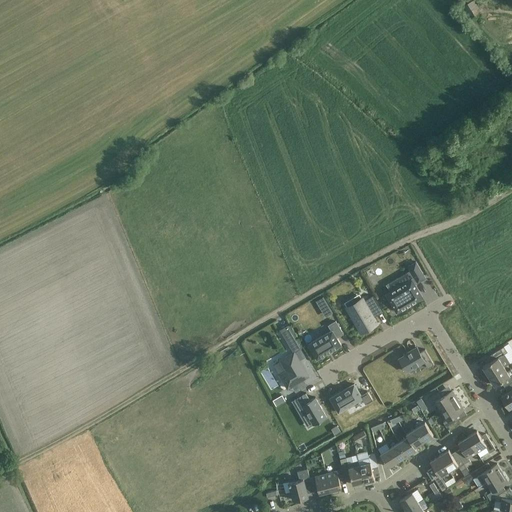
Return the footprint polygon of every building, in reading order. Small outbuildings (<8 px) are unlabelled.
[(413,304),(412,303),(423,297),(414,282),(417,281),(418,282),(426,278),(416,262),(409,266),(411,270),(406,273),(410,280),(400,286),(397,282),(390,287),(392,291),(391,291),(387,294),(397,312),(407,306),(408,306),(413,304)] [(380,308),(373,295),(364,301),(362,298),(347,307),(362,333),(377,324),(371,313),(380,308)] [(332,330),(309,344),(318,359),(342,345),(337,337),(343,333),(336,321),(329,325),(332,330)] [(290,325),(281,330),(292,348),(300,344),(302,347),(303,347),(290,325)] [(503,366),(504,367),(510,363),(505,354),(508,352),(504,346),(490,355),(494,360),(483,366),(489,375),(503,366)] [(425,349),(420,352),(417,347),(410,351),(411,351),(399,358),(407,371),(424,361),(428,368),(434,364),(425,349)] [(287,370),(280,374),(288,388),(309,376),(294,352),(281,360),(287,370)] [(506,371),(504,367),(503,366),(489,375),(495,385),(510,376),(511,379),(511,370),(511,368),(506,371)] [(511,381),(510,383),(511,385),(511,389),(502,396),(510,408),(511,406),(511,381)] [(355,384),(330,398),(339,412),(362,398),(366,404),(373,399),(368,391),(361,395),(355,384)] [(442,410),(459,399),(453,390),(443,396),(440,391),(429,398),(432,403),(436,400),(442,410)] [(306,392),(292,400),(301,415),(306,411),(313,424),(327,416),(315,396),(310,399),(306,392)] [(282,395),(274,400),(277,405),(285,400),(282,395)] [(465,409),(459,399),(442,410),(448,419),(444,422),(447,427),(458,420),(455,415),(465,409)] [(425,422),(416,428),(424,441),(434,435),(428,427),(425,422)] [(415,447),(424,441),(416,428),(407,433),(417,449),(415,447)] [(356,441),(367,435),(364,429),(353,436),(356,441)] [(468,436),(477,451),(486,446),(490,453),(496,449),(486,433),(481,436),(477,430),(468,436)] [(417,449),(407,433),(406,434),(408,436),(399,442),(407,455),(417,449)] [(334,444),(340,442),(338,436),(332,438),(334,444)] [(472,463),(468,457),(477,451),(468,436),(459,442),(462,448),(457,451),(458,453),(464,463),(467,467),(472,463)] [(398,461),(407,455),(399,442),(390,447),(398,461)] [(398,461),(390,447),(380,453),(389,467),(398,461)] [(449,449),(440,455),(449,470),(458,465),(459,466),(464,463),(458,453),(453,456),(449,449)] [(360,464),(364,481),(375,479),(372,468),(379,466),(376,456),(375,452),(369,454),(369,457),(359,460),(360,464)] [(432,468),(427,471),(428,472),(432,480),(435,478),(440,486),(442,489),(447,486),(441,475),(449,470),(440,455),(431,461),(436,469),(434,470),(432,468)] [(354,484),(364,481),(360,464),(354,466),(353,461),(348,463),(354,484)] [(479,487),(487,482),(503,472),(497,463),(489,468),(482,473),(480,474),(477,469),(470,473),(465,476),(463,478),(466,483),(473,478),(479,487)] [(467,467),(462,470),(465,476),(470,473),(467,467)] [(308,468),(298,471),(300,480),(290,482),(294,500),(309,496),(308,493),(314,491),(310,477),(308,468)] [(343,468),(326,472),(331,490),(342,487),(341,484),(347,483),(344,473),(343,468)] [(320,493),(331,490),(326,472),(310,477),(314,491),(320,490),(320,493)] [(509,481),(503,472),(487,482),(493,491),(487,494),(490,499),(495,497),(504,491),(501,486),(509,481)] [(511,490),(510,487),(504,491),(495,497),(497,500),(501,501),(500,508),(511,509),(511,490)] [(443,496),(437,488),(433,490),(439,499),(443,496)] [(444,491),(448,497),(454,493),(450,488),(444,491)] [(400,500),(406,509),(418,501),(413,492),(400,500)] [(441,503),(446,510),(449,507),(445,500),(441,503)] [(418,501),(406,509),(407,511),(422,511),(424,511),(418,501)] [(463,506),(460,501),(454,504),(458,509),(463,506)]
